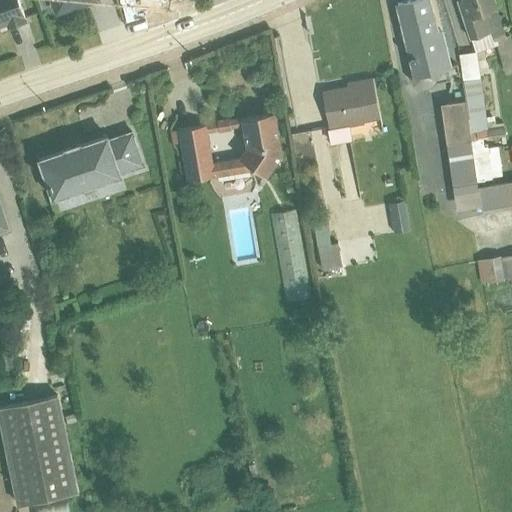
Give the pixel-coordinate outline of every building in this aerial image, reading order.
[(18,0),(0,0),(0,27),(7,25),(9,29),(27,22),(18,0)] [(48,0),(38,0),(42,11),(51,8),(48,0)] [(52,0),(57,12),(77,5),(76,3),(84,0),(52,0)] [(428,0),(418,0),(398,5),(419,74),(411,76),(413,86),(418,88),(422,90),(427,89),(431,88),(434,85),(437,80),(434,70),(452,66),(443,29),(436,30),(428,0)] [(466,102),(477,183),(492,180),(491,178),(502,176),(499,151),(497,151),(497,147),(485,148),(484,141),(506,137),(503,124),(496,125),(495,121),(487,122),(476,51),(498,46),(505,75),(511,72),(511,40),(511,36),(507,37),(493,0),(463,0),(464,1),(459,2),(475,51),(459,55),(466,102)] [(324,91),(322,92),(330,129),(350,125),(350,127),(365,124),(364,122),(381,119),(373,79),(347,84),(349,92),(325,96),(324,91)] [(477,183),(466,102),(440,106),(454,188),(477,183)] [(218,120),(218,122),(204,124),(205,126),(180,130),(182,143),(189,181),(256,171),(267,179),(283,156),(274,114),(243,119),(243,118),(230,120),(230,118),(218,120)] [(342,167),(339,143),(320,146),(318,127),(288,131),(292,159),(326,154),(328,169),(342,167)] [(182,143),(180,130),(171,132),(173,145),(182,143)] [(66,152),(39,161),(53,201),(122,177),(121,175),(144,167),(132,133),(109,141),(107,138),(81,147),(80,146),(66,150),(66,152)] [(477,183),(454,188),(458,212),(482,208),(482,212),(511,207),(511,183),(478,188),(477,183)] [(0,235),(10,232),(0,202),(0,235)] [(406,202),(389,205),(395,234),(411,231),(406,202)] [(296,213),(271,217),(286,305),(311,300),(296,213)] [(326,218),(313,221),(324,282),(327,281),(327,284),(336,282),(335,280),(344,278),(338,245),(331,246),(326,218)] [(511,256),(478,263),(481,280),(483,279),(490,317),(511,312),(511,296),(509,281),(511,280),(511,256)] [(59,398),(0,410),(0,422),(18,508),(79,495),(59,398)] [(273,511),(270,494),(251,498),(253,511),(273,511)] [(69,511),(67,501),(36,508),(36,511),(69,511)]
